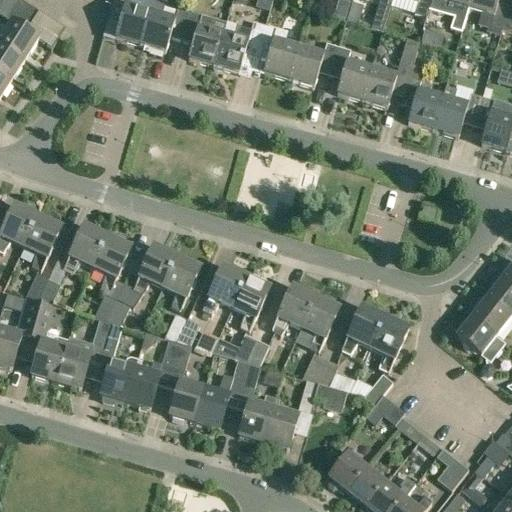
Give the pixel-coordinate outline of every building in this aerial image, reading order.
[(18,1),(17,0),(4,0),(0,7),(0,19),(5,22),(18,1)] [(140,48),(149,15),(125,8),(127,0),(113,0),(108,22),(119,25),(115,41),(140,48)] [(356,0),(365,3),(366,0),(380,0),(371,32),(382,35),(390,8),(392,0),(356,0)] [(398,0),(418,5),(415,17),(426,20),(428,12),(431,0),(398,0)] [(431,0),(428,12),(440,15),(444,4),(457,8),(454,20),(465,23),(468,11),(469,12),(472,0),(431,0)] [(499,0),(472,0),(469,12),(481,15),(479,22),(482,28),(502,33),(510,5),(499,2),(499,0)] [(18,1),(5,22),(9,25),(10,24),(16,27),(28,7),(18,1)] [(149,15),(140,48),(165,56),(169,40),(181,44),(189,15),(178,12),(175,23),(160,19),(164,8),(153,4),(149,15)] [(511,5),(510,5),(502,33),(511,36),(511,5)] [(28,7),(16,27),(26,34),(39,14),(28,7)] [(189,15),(181,44),(192,47),(188,62),(213,70),(223,37),(198,30),(201,19),(189,15)] [(10,24),(9,25),(0,39),(0,48),(25,64),(39,42),(26,34),(16,27),(10,24)] [(223,37),(213,70),(238,77),(242,62),(254,65),(256,58),(257,58),(263,36),(251,33),(248,44),(233,40),(237,29),(226,26),(224,37),(223,37)] [(265,29),(263,36),(257,58),(268,61),(263,76),(288,84),(298,51),(274,44),(277,32),(265,29)] [(396,79),(372,72),(362,105),(387,112),(391,97),(402,100),(412,69),(418,46),(406,42),(396,79)] [(323,58),(298,51),(288,84),(313,91),(318,75),(330,79),(338,50),(327,47),(323,58)] [(25,64),(0,48),(0,78),(12,85),(25,64)] [(350,54),(338,50),(330,79),(341,82),(336,98),(362,105),(372,72),(347,65),(350,54)] [(412,69),(402,100),(400,108),(412,112),(407,127),(433,134),(443,102),(417,95),(424,72),(412,69)] [(0,103),(12,85),(0,78),(0,103)] [(443,102),(433,134),(458,141),(462,126),(474,129),(482,101),(480,100),(484,84),(475,81),(470,97),(446,90),(443,102)] [(511,109),(482,101),(474,129),(485,132),(480,148),(505,156),(511,132),(511,109)] [(23,252),(38,220),(14,209),(0,240),(0,257),(3,259),(11,247),(23,252)] [(437,213),(423,209),(420,219),(434,223),(437,213)] [(38,220),(23,252),(36,258),(33,272),(41,276),(62,231),(38,220)] [(93,272),(107,241),(84,230),(63,275),(71,279),(80,267),(93,272)] [(107,241),(93,272),(105,278),(101,292),(111,297),(132,252),(107,241)] [(162,292),(177,261),(153,250),(132,295),(142,299),(151,287),(162,292)] [(201,272),(177,261),(162,292),(175,298),(171,313),(180,317),(201,272)] [(511,269),(501,283),(511,291),(511,269)] [(232,312),(246,281),(223,270),(202,315),(212,319),(220,307),(232,312)] [(38,307),(49,283),(36,278),(25,303),(29,305),(29,304),(38,307)] [(246,281),(232,312),(244,318),(240,333),(249,337),(270,292),(246,281)] [(38,307),(41,308),(51,310),(60,289),(49,283),(38,307)] [(511,291),(501,283),(486,302),(511,321),(511,291)] [(301,333),(315,301),(292,290),(271,335),(281,339),(289,327),(301,333)] [(107,327),(118,303),(105,297),(94,322),(99,325),(107,327)] [(511,321),(486,302),(483,300),(479,301),(474,308),(474,311),(477,314),(472,320),(497,340),(511,321)] [(315,301),(301,333),(313,339),(309,353),(319,357),(339,312),(315,301)] [(118,303),(107,327),(111,328),(120,331),(130,309),(118,303)] [(19,340),(0,334),(0,371),(10,374),(19,345),(30,348),(41,308),(38,307),(29,304),(29,305),(19,340)] [(51,310),(41,308),(30,348),(40,351),(31,380),(56,387),(68,345),(57,342),(55,350),(43,347),(53,311),(51,310)] [(371,353),(385,322),(361,311),(341,355),(350,360),(359,348),(371,353)] [(177,347),(188,323),(175,318),(164,343),(168,344),(177,347)] [(497,340),(472,320),(456,340),(481,359),(497,340)] [(385,322),(371,353),(383,359),(379,373),(389,378),(409,333),(385,322)] [(199,328),(188,323),(177,347),(179,348),(190,351),(199,328)] [(68,345),(56,387),(80,394),(91,356),(102,359),(111,328),(107,327),(99,325),(92,349),(69,342),(68,345)] [(111,328),(102,359),(113,362),(122,331),(120,331),(111,328)] [(246,367),(257,344),(244,338),(233,363),(237,365),(246,367)] [(179,348),(177,347),(168,344),(159,374),(170,377),(179,348)] [(257,344),(246,367),(249,368),(259,371),(269,349),(257,344)] [(179,348),(170,377),(183,381),(191,351),(190,351),(179,348)] [(316,387),(326,363),(314,358),(302,383),(306,385),(306,384),(316,387)] [(339,369),(326,363),(316,387),(328,391),(339,369)] [(246,367),(237,365),(229,395),(240,398),(249,368),(246,367)] [(125,407),(135,373),(110,366),(100,400),(125,407)] [(249,368),(240,398),(252,402),(261,371),(259,371),(249,368)] [(160,380),(135,373),(125,407),(151,415),(160,380)] [(375,410),(383,399),(393,387),(383,378),(364,401),(375,410)] [(306,384),(306,385),(297,415),(309,419),(312,410),(340,417),(346,396),(328,391),(316,387),(306,384)] [(194,427),(204,393),(179,386),(169,420),(194,427)] [(229,400),(204,393),(194,427),(219,434),(229,400)] [(263,447),(273,413),(276,402),(265,399),(262,410),(248,406),(238,440),(263,447)] [(383,399),(375,410),(366,422),(375,428),(382,419),(400,432),(405,425),(401,422),(405,417),(383,399)] [(299,420),(273,413),(263,447),(289,455),(299,420)] [(424,440),(405,425),(400,432),(417,447),(418,447),(424,440)] [(511,445),(511,444),(511,426),(503,438),(511,445)] [(418,447),(417,447),(411,455),(427,467),(428,466),(431,468),(435,462),(437,463),(444,454),(424,440),(418,447)] [(482,456),(487,461),(476,476),(483,481),(495,466),(499,470),(509,458),(492,444),(482,456)] [(444,455),(437,463),(447,472),(437,485),(451,496),(468,474),(444,455)] [(348,497),(368,472),(348,456),(328,482),(330,484),(328,486),(328,490),(331,493),(335,492),(337,489),(348,497)] [(368,472),(348,497),(366,511),(387,487),(368,472)] [(467,500),(480,485),(472,478),(459,494),(467,500)] [(397,511),(405,502),(387,487),(366,511),(397,511)] [(458,511),(465,503),(457,497),(444,511),(458,511)] [(405,502),(397,511),(427,511),(431,506),(424,500),(416,510),(405,502)] [(511,511),(511,504),(506,500),(497,511),(511,511)]
